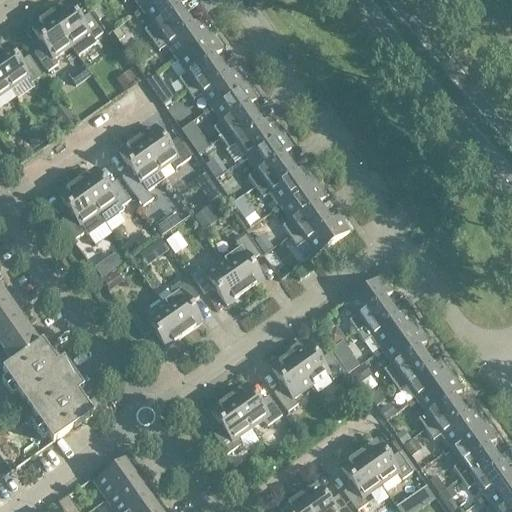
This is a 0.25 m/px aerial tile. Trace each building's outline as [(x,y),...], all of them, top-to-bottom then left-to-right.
[(120,0),(124,4),(129,0),(132,0),(140,11),(141,12),(158,0),(120,0)] [(187,4),(184,0),(158,0),(141,12),(140,11),(133,16),(135,19),(142,14),(151,26),(143,32),(151,42),(180,22),(174,13),(187,4)] [(48,17),(70,48),(77,58),(95,45),(93,42),(102,35),(88,15),(79,22),(66,4),(48,17)] [(98,7),(91,12),(98,22),(105,17),(98,7)] [(70,48),(48,17),(30,29),(43,48),(33,54),(47,74),(57,67),(53,61),(70,48)] [(187,30),(180,22),(151,42),(158,53),(166,47),(175,60),(176,61),(210,37),(199,22),(187,30)] [(113,35),(119,43),(124,39),(118,31),(113,35)] [(221,53),(210,37),(176,61),(175,60),(168,65),(170,68),(177,63),(186,75),(178,81),(185,91),(215,71),(209,62),(221,53)] [(6,47),(0,50),(0,76),(10,91),(27,79),(31,85),(42,78),(28,58),(18,65),(6,47)] [(82,68),(68,78),(75,88),(89,78),(82,68)] [(221,80),(215,71),(185,91),(193,102),(201,97),(209,109),(210,110),(245,86),(234,71),(221,80)] [(129,73),(115,83),(123,94),(137,84),(129,73)] [(0,97),(10,91),(0,76),(0,97)] [(256,102),(245,86),(210,110),(209,109),(202,114),(204,117),(212,112),(220,124),(212,130),(220,140),(249,120),(243,111),(256,102)] [(62,105),(52,113),(64,131),(75,123),(62,105)] [(256,129),(249,120),(220,140),(227,151),(235,146),(244,158),(245,159),(279,135),(268,120),(256,129)] [(154,129),(136,142),(158,173),(169,166),(175,170),(190,160),(176,140),(167,147),(154,129)] [(290,151),(279,135),(245,159),(244,158),(237,163),(239,166),(246,161),(255,173),(247,179),(254,190),(284,169),(278,160),(290,151)] [(38,136),(27,143),(33,152),(45,144),(38,136)] [(136,142),(118,154),(131,172),(121,179),(142,208),(152,201),(148,195),(165,183),(158,173),(136,142)] [(290,178),(284,169),(254,190),(262,200),(270,195),(278,207),(280,209),(314,184),(303,169),(290,178)] [(94,171),(75,184),(105,226),(122,214),(119,210),(130,203),(116,183),(106,189),(94,171)] [(204,176),(194,183),(209,205),(220,197),(204,176)] [(75,184),(57,197),(70,215),(61,222),(75,241),(85,234),(88,238),(105,226),(75,184)] [(325,200),(314,184),(280,209),(278,207),(271,212),(273,215),(281,210),(289,222),(281,228),(289,239),(319,218),(312,209),(325,200)] [(206,211),(192,220),(200,231),(214,222),(206,211)] [(325,227),(319,218),(289,239),(296,249),(304,244),(312,255),(309,257),(311,260),(349,234),(337,218),(325,227)] [(164,221),(154,228),(161,238),(171,231),(164,221)] [(176,235),(164,244),(174,257),(185,249),(176,235)] [(239,251),(222,263),(244,295),(262,282),(249,264),(259,257),(245,238),(235,245),(239,251)] [(265,240),(256,246),(263,256),(272,250),(265,240)] [(132,241),(122,249),(128,258),(139,250),(132,241)] [(160,242),(149,250),(158,262),(168,254),(160,242)] [(103,263),(93,270),(101,280),(111,273),(103,263)] [(244,295),(222,263),(204,275),(200,269),(190,276),(204,296),(213,290),(226,308),(244,295)] [(294,275),(299,283),(313,273),(307,265),(294,275)] [(114,275),(101,284),(108,294),(121,285),(114,275)] [(380,279),(346,303),(356,317),(348,323),(356,333),(385,313),(379,304),(392,295),(380,279)] [(178,294),(161,306),(184,337),(202,325),(189,307),(198,300),(184,280),(174,288),(178,294)] [(0,321),(14,311),(2,293),(0,294),(0,321)] [(184,337),(161,306),(144,318),(140,312),(129,319),(143,339),(153,332),(165,350),(184,337)] [(0,347),(27,329),(14,311),(0,321),(0,347)] [(392,322),(385,313),(356,333),(363,344),(371,339),(380,351),(381,352),(415,328),(404,313),(392,322)] [(426,344),(415,328),(381,352),(380,351),(373,356),(375,359),(382,354),(391,366),(383,372),(390,382),(420,362),(414,353),(426,344)] [(39,346),(27,329),(0,347),(0,354),(3,353),(12,365),(12,366),(39,346)] [(345,339),(339,331),(328,339),(333,347),(345,339)] [(41,344),(39,346),(12,366),(12,365),(1,372),(27,409),(72,376),(62,362),(56,366),(41,344)] [(306,344),(288,357),(310,389),(327,377),(332,383),(342,375),(328,356),(319,362),(306,344)] [(342,345),(332,352),(338,360),(348,353),(342,345)] [(310,389),(288,357),(270,370),(282,388),(273,394),(287,414),(297,407),(293,401),(310,389)] [(426,371),(420,362),(390,382),(398,393),(406,388),(414,400),(415,401),(450,377),(439,362),(426,371)] [(361,367),(352,374),(360,384),(369,378),(361,367)] [(82,391),(72,376),(27,409),(52,445),(92,417),(77,395),(82,391)] [(461,393),(450,377),(415,401),(414,400),(407,405),(409,408),(417,403),(425,415),(417,421),(425,432),(454,411),(448,402),(461,393)] [(245,387),(227,400),(250,431),(267,419),(271,425),(281,418),(268,398),(258,405),(245,387)] [(250,431),(227,400),(209,412),(222,431),(213,437),(226,457),(237,449),(232,443),(250,431)] [(389,403),(378,411),(386,421),(396,414),(389,403)] [(461,420),(454,411),(425,432),(432,442),(440,437),(449,449),(450,451),(484,426),(473,411),(461,420)] [(495,442),(484,426),(450,451),(449,449),(442,454),(444,457),(451,452),(460,464),(452,470),(459,481),(489,460),(483,451),(495,442)] [(403,430),(396,435),(403,446),(410,441),(403,430)] [(414,440),(404,447),(411,458),(422,450),(414,440)] [(376,443),(358,456),(380,488),(397,476),(401,482),(412,475),(398,455),(388,461),(376,443)] [(380,488),(358,456),(339,469),(352,487),(343,494),(355,511),(358,511),(367,506),(363,500),(380,488)] [(10,474),(0,459),(0,480),(1,481),(10,474)] [(495,469),(489,460),(459,481),(467,491),(475,486),(483,498),(485,500),(511,480),(511,465),(508,460),(495,469)] [(93,483),(106,502),(136,481),(123,462),(93,483)] [(246,462),(233,471),(241,482),(254,473),(246,462)] [(429,483),(438,496),(445,491),(435,478),(429,483)] [(511,511),(511,480),(485,500),(483,498),(476,503),(479,506),(486,501),(493,511),(511,511)] [(128,511),(148,498),(136,481),(106,502),(113,511),(128,511)] [(315,486),(297,499),(306,511),(347,511),(337,498),(328,504),(315,486)] [(454,504),(445,491),(438,496),(447,509),(454,504)] [(77,511),(67,498),(57,504),(62,511),(77,511)] [(157,511),(148,498),(128,511),(157,511)] [(306,511),(297,499),(279,511),(306,511)] [(411,499),(396,509),(397,511),(414,511),(418,509),(411,499)]
